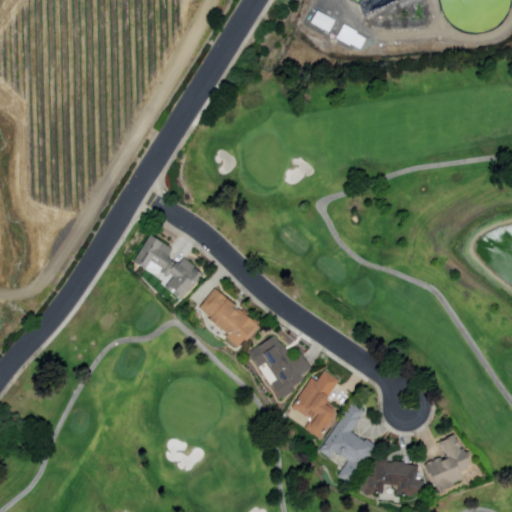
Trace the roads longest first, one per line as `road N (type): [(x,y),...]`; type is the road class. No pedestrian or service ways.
road 1 (track): [(285,511),(273,428),(258,401),(178,325),(106,352),(40,478),(4,511)]
road 2 (track): [(511,156),(419,169),(323,203),(342,247),(437,293),(511,400)]
road 3 (residential): [(254,0),(72,291),(0,374)]
road 4 (track): [(0,297),(34,290),(82,229),(215,0)]
road 5 (residential): [(132,195),(207,240),(280,307),(379,373),(411,408)]
